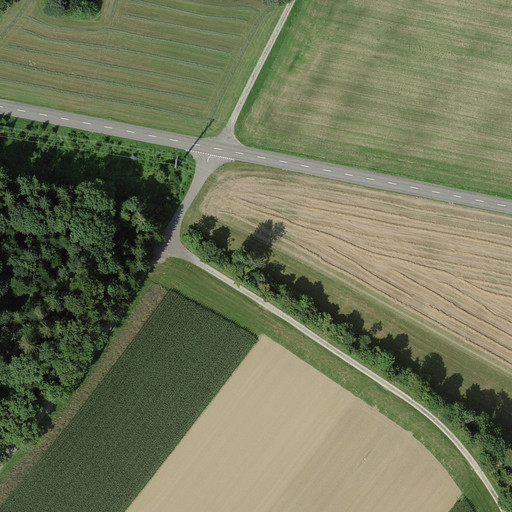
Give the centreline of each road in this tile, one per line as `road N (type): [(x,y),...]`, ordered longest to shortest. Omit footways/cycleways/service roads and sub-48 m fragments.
road 1 (tertiary): [(511,207),(0,107)]
road 2 (track): [(506,511),(476,464),(425,412),(167,242)]
road 3 (track): [(216,148),(295,0)]
